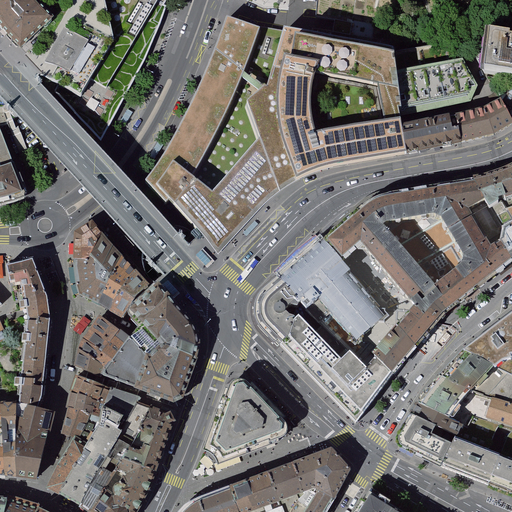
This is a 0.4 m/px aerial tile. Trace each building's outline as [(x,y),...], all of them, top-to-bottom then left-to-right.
[(36,0),(33,0),(0,5),(0,23),(2,28),(23,49),(41,32),(55,19),(36,0)] [(93,133),(101,142),(118,111),(146,63),(140,61),(155,35),(159,27),(153,24),(166,0),(105,0),(115,43),(82,100),(61,88),(56,93),(93,133)] [(209,264),(262,211),(277,196),(291,185),(293,188),(294,191),(315,180),(338,174),(363,170),(408,161),(407,159),(401,131),(402,116),(476,102),(480,91),(463,63),(399,76),(395,55),(395,52),(349,45),(312,39),(284,33),(268,87),(245,108),(259,144),(214,196),(191,182),(209,150),(227,117),(240,87),(252,56),(259,31),(226,21),(205,73),(185,115),(161,160),(142,188),(209,264)] [(65,26),(45,61),(56,65),(69,73),(88,39),(65,26)] [(511,41),(486,39),(483,79),(511,81),(511,43),(511,41)] [(452,44),(395,55),(399,76),(463,63),(452,44)] [(511,94),(502,106),(511,124),(511,94)] [(456,120),(462,150),(494,141),(511,128),(511,124),(502,106),(487,113),(456,120)] [(462,150),(456,120),(401,131),(407,159),(408,161),(462,150)] [(0,206),(28,201),(2,129),(0,129),(0,206)] [(506,205),(511,202),(511,170),(495,178),(479,182),(490,202),(495,210),(506,205)] [(325,242),(346,266),(366,249),(409,299),(419,310),(437,291),(383,231),(386,229),(390,228),(435,219),(443,222),(466,262),(465,270),(495,248),(474,212),(490,202),(479,182),(460,186),(445,189),(427,192),(391,199),(376,204),(361,214),(354,219),(325,242)] [(95,265),(107,235),(96,224),(77,235),(75,262),(95,265)] [(511,229),(504,234),(502,244),(511,259),(511,229)] [(105,303),(127,256),(107,235),(95,265),(75,262),(75,264),(80,291),(99,299),(105,303)] [(346,266),(325,242),(280,278),(305,307),(321,325),(332,316),(353,338),(352,344),(356,344),(360,349),(364,345),(366,346),(366,342),(383,326),(399,329),(419,310),(409,299),(374,297),(346,266)] [(465,270),(437,291),(419,310),(399,329),(418,349),(427,338),(448,314),(455,307),(511,263),(511,259),(502,244),(495,248),(465,270)] [(116,311),(140,270),(127,256),(105,303),(116,311)] [(24,400),(23,407),(34,411),(44,413),(47,401),(52,354),(55,324),(51,300),(40,272),(35,260),(8,267),(12,284),(16,283),(16,286),(21,284),(22,290),(24,290),(25,303),(21,304),(22,312),(27,311),(28,323),(26,335),(23,335),(22,347),(27,347),(23,380),(17,380),(16,389),(22,390),(21,399),(24,400)] [(155,285),(140,270),(116,311),(129,319),(155,285)] [(303,308),(305,307),(280,278),(265,289),(260,295),(256,302),(254,310),(255,319),(258,328),(272,343),(283,354),(293,342),(299,322),(294,321),(290,318),(290,314),(299,305),(303,308)] [(159,348),(140,393),(175,405),(185,401),(202,352),(205,343),(202,332),(196,321),(190,313),(165,291),(133,325),(141,333),(159,348)] [(511,316),(464,355),(494,371),(497,369),(511,376),(511,316)] [(104,380),(137,338),(102,318),(84,343),(76,370),(104,380)] [(394,376),(378,361),(368,371),(355,358),(346,366),(301,319),(299,322),(293,342),(283,354),(320,390),(356,423),(376,398),(394,376)] [(0,321),(0,345),(9,341),(1,322),(0,321)] [(418,349),(399,329),(374,358),(378,361),(394,376),(418,349)] [(159,348),(141,333),(137,338),(104,380),(140,393),(159,348)] [(464,355),(439,380),(470,397),(473,394),(493,401),(506,405),(511,398),(511,376),(497,369),(494,371),(464,355)] [(72,394),(108,405),(113,391),(78,377),(72,394)] [(236,380),(234,382),(231,389),(228,388),(216,420),(206,450),(210,451),(213,453),(216,456),(218,460),(220,464),(239,457),(245,455),(285,440),(284,437),(288,435),(291,433),(293,430),(293,427),(292,422),(291,419),(275,403),(250,378),(247,377),(243,377),(241,378),(237,378),(236,380)] [(449,423),(470,397),(439,380),(436,383),(418,407),(449,423)] [(113,391),(108,405),(106,411),(128,420),(137,404),(139,399),(113,391)] [(67,410),(102,421),(106,411),(108,405),(72,394),(67,410)] [(511,424),(511,406),(506,405),(493,401),(487,418),(504,423),(511,424)] [(125,435),(79,504),(91,511),(128,463),(152,411),(137,404),(128,420),(121,433),(125,435)] [(0,446),(9,447),(6,407),(0,408),(0,446)] [(22,434),(23,407),(6,407),(9,447),(21,448),(22,434)] [(61,417),(44,413),(34,411),(23,407),(22,434),(33,450),(47,438),(53,440),(56,441),(61,417)] [(449,423),(418,407),(413,412),(409,419),(435,432),(454,440),(460,428),(449,423)] [(76,440),(92,446),(103,429),(102,421),(67,410),(62,436),(76,440)] [(63,499),(79,504),(125,435),(121,433),(128,420),(106,411),(102,421),(103,429),(92,446),(88,458),(63,499)] [(165,415),(152,411),(128,463),(152,473),(171,423),(175,420),(170,413),(165,415)] [(443,468),(451,451),(430,442),(435,432),(409,419),(403,429),(398,438),(399,446),(422,458),(443,468)] [(22,434),(21,448),(21,484),(42,487),(53,440),(47,438),(33,450),(22,434)] [(92,446),(76,440),(47,491),(63,499),(88,458),(92,446)] [(488,454),(455,441),(451,451),(443,468),(491,486),(501,459),(499,459),(488,454)] [(0,478),(9,480),(9,447),(0,446),(0,478)] [(21,484),(21,448),(9,447),(9,480),(21,484)] [(318,492),(332,500),(350,470),(327,447),(289,461),(302,494),(315,490),(318,492)] [(511,463),(501,459),(491,486),(511,493),(511,463)] [(302,494),(289,461),(265,470),(277,503),(302,494)] [(149,488),(152,473),(128,463),(91,511),(135,511),(139,507),(149,488)] [(250,511),(277,503),(265,470),(228,484),(238,511),(250,511)] [(238,511),(228,484),(211,490),(197,495),(184,504),(176,511),(326,511),(332,500),(318,492),(306,511),(238,511)] [(404,511),(395,507),(397,503),(386,497),(384,500),(370,492),(358,511),(404,511)] [(0,511),(6,511),(9,501),(0,500),(0,511)] [(42,511),(43,509),(9,501),(6,511),(42,511)]
